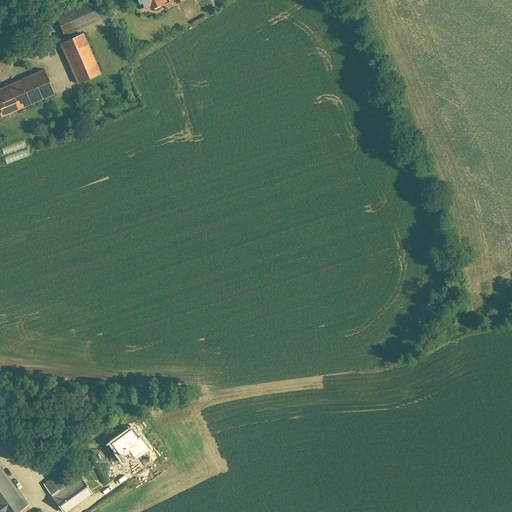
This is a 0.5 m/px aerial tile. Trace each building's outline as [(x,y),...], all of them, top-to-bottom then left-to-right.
[(95,0),(94,0),(69,10),(77,30),(104,19),(95,0)] [(142,0),(148,11),(173,0),(174,0),(176,4),(184,0),(142,0)] [(88,35),(66,44),(82,83),(104,74),(88,35)] [(48,70),(0,91),(0,119),(59,93),(48,70)] [(5,155),(27,146),(25,139),(2,148),(5,155)] [(16,511),(27,504),(0,466),(0,511),(16,511)] [(66,467),(42,483),(61,511),(62,511),(86,497),(66,467)]
